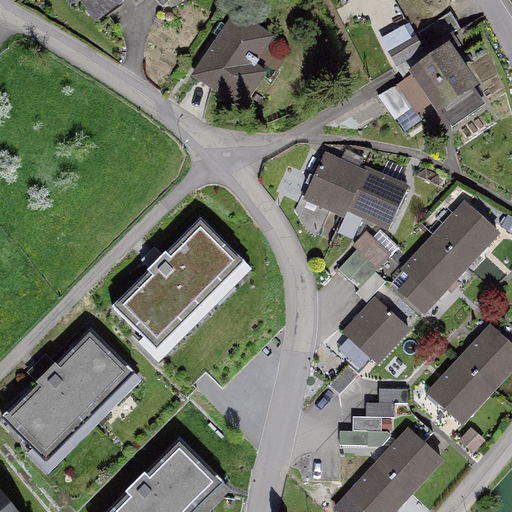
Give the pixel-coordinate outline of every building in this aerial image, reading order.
[(84,0),(98,18),(124,0),(156,0),(162,6),(169,0),(84,0)] [(448,15),(414,34),(416,37),(423,51),(450,34),(457,30),(448,15)] [(222,37),(196,75),(240,105),(254,85),(239,74),(242,69),(240,68),(247,58),(256,64),(259,61),(255,58),(269,38),(237,16),(228,29),(232,32),(226,40),(222,37)] [(428,92),(438,106),(442,103),(448,111),(444,113),(450,122),(478,103),(467,86),(471,84),(449,51),(457,46),(450,34),(423,51),(397,66),(418,99),(428,92)] [(397,66),(423,51),(416,37),(390,52),(397,66)] [(344,216),(347,209),(364,174),(325,156),(306,197),(344,216)] [(366,170),(364,174),(347,209),(389,228),(407,189),(366,170)] [(435,237),(466,267),(498,233),(466,204),(435,237)] [(165,342),(212,296),(206,291),(221,276),(226,281),(245,263),(200,219),(112,307),(143,338),(152,329),(165,342)] [(392,283),(424,313),(466,267),(435,237),(392,283)] [(349,279),(368,258),(358,249),(338,270),(349,279)] [(375,272),(379,268),(368,258),(349,279),(360,289),(375,272)] [(356,293),(366,302),(385,281),(375,272),(360,289),(356,293)] [(376,300),(345,334),(376,363),(408,330),(376,300)] [(492,390),(511,368),(511,346),(492,327),(461,361),(492,390)] [(134,374),(90,330),(2,418),(33,450),(42,440),(55,453),(103,405),(96,398),(108,386),(115,393),(134,374)] [(461,424),(492,390),(461,361),(430,394),(461,424)] [(359,374),(348,365),(329,385),(339,395),(359,374)] [(379,389),(379,403),(395,404),(407,404),(408,390),(379,389)] [(366,403),(366,417),(382,418),(394,418),(395,404),(379,403),(366,403)] [(353,417),(353,431),(369,432),(381,432),(382,418),(366,417),(353,417)] [(340,445),(368,446),(369,432),(353,431),(340,431),(340,445)] [(410,493),(441,460),(410,431),(379,464),(410,493)] [(223,483),(179,439),(106,511),(190,511),(186,507),(197,496),(204,502),(223,483)] [(363,511),(392,511),(410,493),(379,464),(348,497),(363,511)] [(0,511),(16,511),(0,491),(0,511)]
